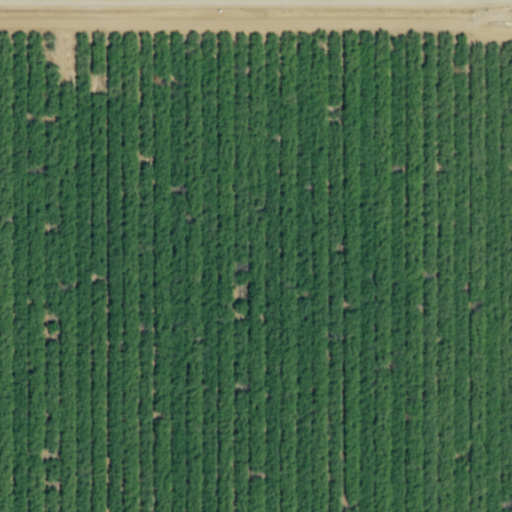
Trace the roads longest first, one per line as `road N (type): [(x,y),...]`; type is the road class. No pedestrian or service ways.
road 1 (track): [(498,0),(0,0)]
road 2 (track): [(464,27),(0,24)]
